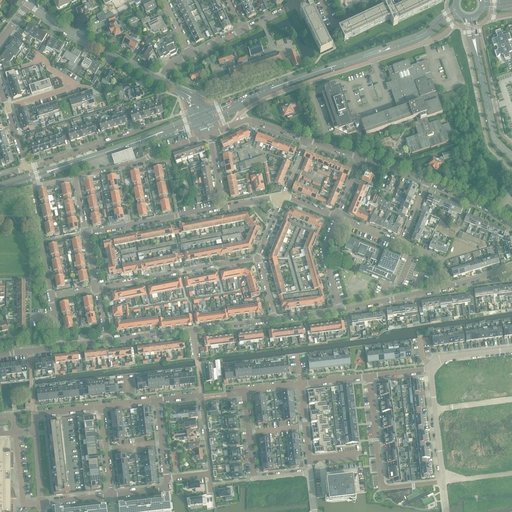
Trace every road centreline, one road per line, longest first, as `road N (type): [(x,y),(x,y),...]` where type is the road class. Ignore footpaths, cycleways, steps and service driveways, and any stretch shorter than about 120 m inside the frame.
road 1 (residential): [(443,481),(382,487),(369,375)]
road 2 (residential): [(257,258),(97,288)]
road 3 (residential): [(159,80),(29,3)]
road 4 (residential): [(25,168),(166,121)]
road 5 (residential): [(310,473),(253,479),(244,390)]
road 6 (secondary): [(326,68),(423,38),(459,13)]
road 7 (secondary): [(456,6),(421,32),(326,68)]
road 8 (residential): [(85,233),(224,205)]
road 9 (residential): [(22,67),(38,56),(73,83),(7,108)]
road 10 (residential): [(195,139),(141,163),(75,178)]
